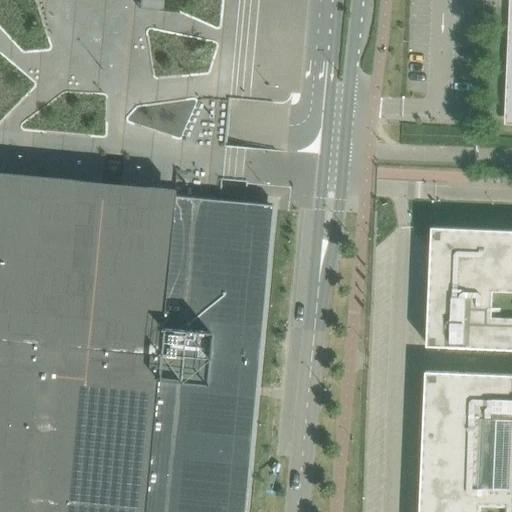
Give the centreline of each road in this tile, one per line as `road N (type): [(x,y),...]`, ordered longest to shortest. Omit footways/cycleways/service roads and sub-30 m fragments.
road 1 (unclassified): [(317,286),(335,239),(357,0)]
road 2 (unclassified): [(338,0),(317,286)]
road 3 (unclassified): [(317,286),(296,511)]
